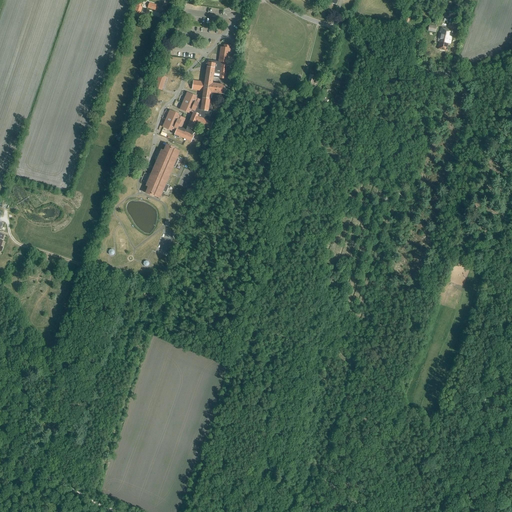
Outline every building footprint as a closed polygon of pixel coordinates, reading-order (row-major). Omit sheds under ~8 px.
[(141,7),(143,0),(142,0),(138,0),(134,12),(140,14),(143,7),(141,7)] [(167,1),(163,0),(162,0),(162,5),(159,4),(159,7),(156,6),(157,5),(149,3),(147,8),(155,11),(156,8),(158,9),(157,12),(164,14),(167,3),(167,2),(167,1)] [(450,44),(453,31),(441,28),(438,42),(440,42),(438,49),(447,51),(448,44),(450,44)] [(212,112),(214,103),(215,97),(218,97),(218,99),(223,100),(225,86),(214,84),(213,83),(213,77),(226,79),(231,46),(224,45),(224,48),(221,47),(219,62),(219,63),(216,62),(216,61),(209,60),(208,63),(207,64),(206,64),(205,65),(205,66),(205,67),(205,68),(205,69),(206,70),(206,71),(207,72),(205,83),(194,81),(193,89),(204,91),(203,99),(202,105),(199,104),(200,100),(196,98),(196,96),(188,93),(185,100),(186,101),(185,103),(184,102),(180,109),(189,113),(190,111),(194,113),(186,130),(184,129),(181,128),(185,119),(178,116),(179,114),(170,110),(167,118),(169,118),(168,120),(166,120),(163,127),(172,131),(173,129),(176,131),(175,135),(175,136),(177,137),(177,138),(179,138),(179,136),(191,142),(192,142),(194,136),(194,135),(194,136),(193,135),(195,133),(197,134),(198,131),(196,131),(196,128),(198,126),(198,123),(211,128),(211,129),(214,122),(213,122),(214,120),(212,119),(209,119),(213,112),(212,112)] [(160,75),(155,88),(162,90),(167,77),(160,75)] [(314,87),(317,77),(310,75),(306,87),(312,89),(313,87),(314,87)] [(172,171),(173,167),(175,168),(179,159),(177,158),(180,151),(174,148),(167,144),(164,151),(162,150),(161,152),(159,151),(155,161),(157,161),(151,174),(150,173),(146,183),(147,183),(146,186),(149,187),(146,193),(153,196),(153,195),(160,198),(163,191),(166,193),(170,185),(166,184),(172,171)]
